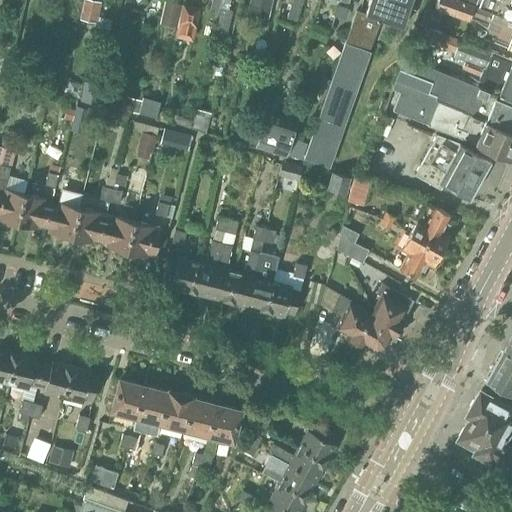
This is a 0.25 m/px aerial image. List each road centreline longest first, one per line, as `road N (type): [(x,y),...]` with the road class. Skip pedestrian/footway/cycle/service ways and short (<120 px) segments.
road 1 (residential): [(417,418),(380,397),(0,298)]
road 2 (tertiary): [(417,418),(511,234)]
road 3 (residential): [(504,511),(398,454)]
